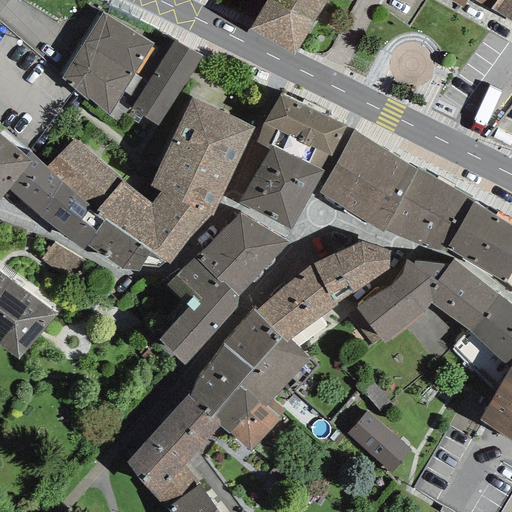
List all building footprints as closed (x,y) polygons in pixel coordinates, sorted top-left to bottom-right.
[(329,0),(266,0),(250,28),(293,56),(329,0)] [(471,0),(496,12),(504,0),(471,0)] [(511,0),(504,0),(496,12),(511,21),(511,0)] [(149,48),(153,42),(101,13),(60,78),(86,102),(90,98),(108,115),(123,91),(149,48)] [(158,125),(202,56),(175,40),(165,56),(137,99),(132,108),(158,125)] [(165,56),(149,48),(123,91),(137,99),(165,56)] [(346,125),(280,93),(264,122),(256,142),(269,149),(271,144),(323,169),(346,125)] [(254,127),(191,97),(170,140),(234,170),(254,127)] [(418,171),(354,130),(320,192),(383,233),(386,229),(403,198),(418,171)] [(31,160),(25,156),(0,135),(0,198),(9,188),(31,160)] [(123,181),(72,138),(46,166),(61,181),(97,211),(123,181)] [(212,216),(234,170),(170,140),(150,186),(162,192),(212,216)] [(290,229),(323,169),(271,144),(269,149),(238,202),(290,229)] [(30,150),(25,156),(31,160),(9,188),(41,217),(61,181),(46,166),(30,150)] [(474,201),(418,171),(403,198),(459,228),(474,201)] [(97,211),(61,181),(41,217),(83,250),(87,246),(103,222),(93,214),(97,211)] [(152,204),(123,181),(97,211),(93,214),(103,222),(106,218),(128,234),(152,204)] [(169,265),(212,216),(162,192),(152,204),(128,234),(165,263),(169,265)] [(446,248),(459,228),(403,198),(386,229),(425,247),(444,252),(446,248)] [(511,273),(511,225),(474,201),(459,228),(446,248),(507,283),(511,273)] [(290,243),(240,213),(194,258),(221,285),(223,282),(239,297),(290,243)] [(106,218),(103,222),(87,246),(121,270),(139,269),(143,264),(156,269),(165,263),(128,234),(106,218)] [(389,270),(390,250),(360,241),(334,254),(353,294),(389,270)] [(84,263),(53,245),(43,259),(70,279),(84,263)] [(353,294),(334,254),(312,263),(334,305),(353,294)] [(237,308),(239,297),(223,282),(221,285),(194,258),(166,284),(188,307),(158,340),(186,365),(237,308)] [(498,295),(452,260),(448,265),(406,258),(402,274),(391,286),(355,307),(384,343),(424,313),(430,302),(469,332),(498,295)] [(291,338),(334,305),(312,263),(253,310),(285,342),(291,338)] [(57,314),(0,272),(0,346),(17,360),(57,314)] [(511,365),(511,305),(498,295),(469,332),(511,367),(511,365)] [(285,342),(253,310),(229,337),(286,385),(310,360),(291,338),(285,342)] [(265,408),(286,385),(229,337),(207,362),(265,408)] [(265,408),(207,362),(197,379),(189,394),(220,425),(251,452),(281,420),(265,408)] [(511,365),(511,367),(479,420),(511,440),(511,365)] [(189,394),(153,434),(185,464),(220,425),(189,394)] [(411,450),(366,410),(348,434),(391,474),(411,450)] [(167,508),(199,484),(185,464),(153,434),(125,462),(167,508)] [(218,511),(199,484),(167,508),(170,511),(218,511)]
